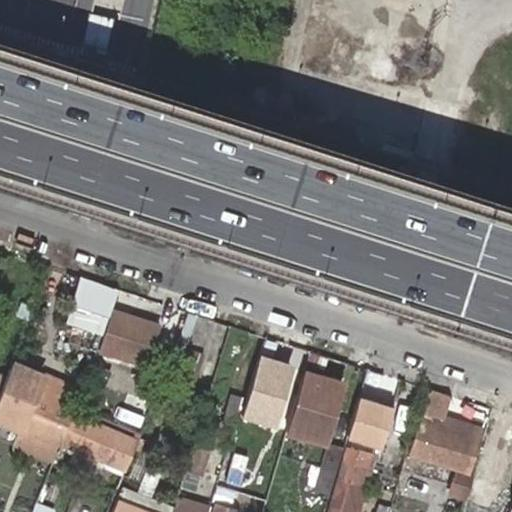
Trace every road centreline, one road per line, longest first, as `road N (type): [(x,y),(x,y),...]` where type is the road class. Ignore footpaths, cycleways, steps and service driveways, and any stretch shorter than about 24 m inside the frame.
road 1 (residential): [(0,213),(511,377)]
road 2 (motorway): [(511,253),(0,90)]
road 3 (motorway): [(0,140),(511,303)]
